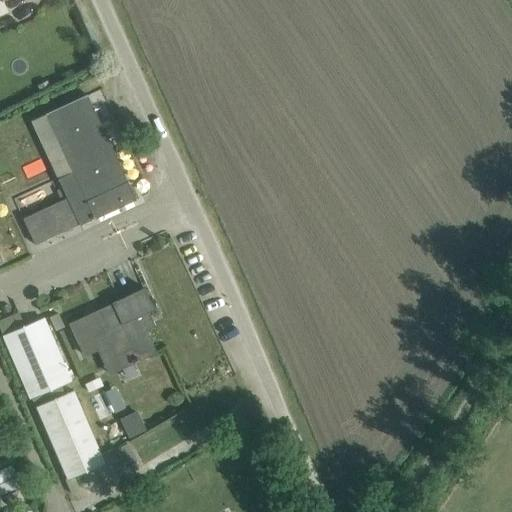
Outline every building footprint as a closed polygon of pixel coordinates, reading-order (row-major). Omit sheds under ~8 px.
[(87,95),(69,103),(46,114),(73,173),(58,180),(67,200),(23,220),(35,246),(79,225),(80,226),(94,219),(136,200),(87,95)] [(113,305),(70,324),(85,355),(97,349),(110,344),(121,369),(122,368),(132,363),(155,352),(145,331),(139,317),(155,310),(145,288),(112,303),(113,305)] [(18,312),(0,319),(0,330),(29,400),(70,381),(44,318),(24,327),(18,312)] [(58,313),(49,317),(55,331),(64,327),(58,313)] [(74,391),(37,407),(67,479),(70,477),(71,480),(75,479),(106,466),(103,458),(105,457),(104,455),(86,411),(83,412),(74,391)] [(137,413),(122,420),(129,437),(145,429),(137,413)] [(0,493),(21,486),(13,464),(0,468),(0,493)]
